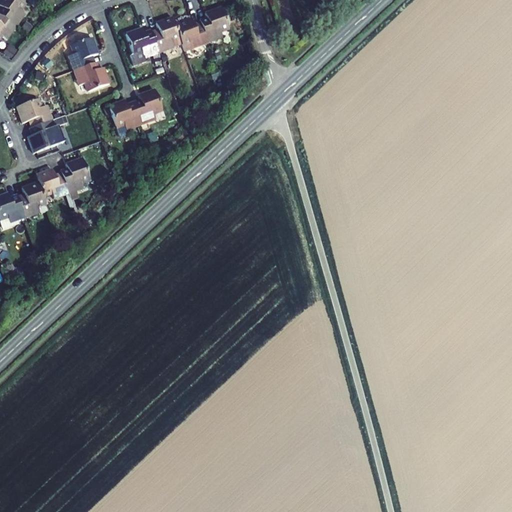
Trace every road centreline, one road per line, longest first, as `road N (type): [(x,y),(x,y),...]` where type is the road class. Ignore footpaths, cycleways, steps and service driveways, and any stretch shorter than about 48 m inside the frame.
road 1 (residential): [(277,98),(390,511)]
road 2 (secondary): [(0,361),(277,98)]
road 3 (secondary): [(277,98),(381,0)]
